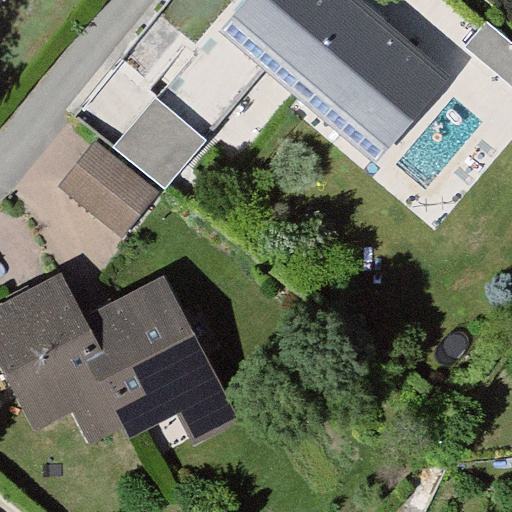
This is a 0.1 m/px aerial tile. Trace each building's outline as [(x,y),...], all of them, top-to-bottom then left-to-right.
[(0,0),(0,2),(7,8),(13,0),(0,0)] [(236,0),(217,22),(378,165),(451,82),(358,0),(236,0)] [(203,129),(148,85),(112,131),(167,174),(203,129)] [(150,179),(86,132),(51,178),(115,225),(150,179)] [(70,276),(0,309),(0,375),(32,443),(83,419),(96,444),(125,431),(131,443),(228,396),(169,276),(89,314),(70,276)]
